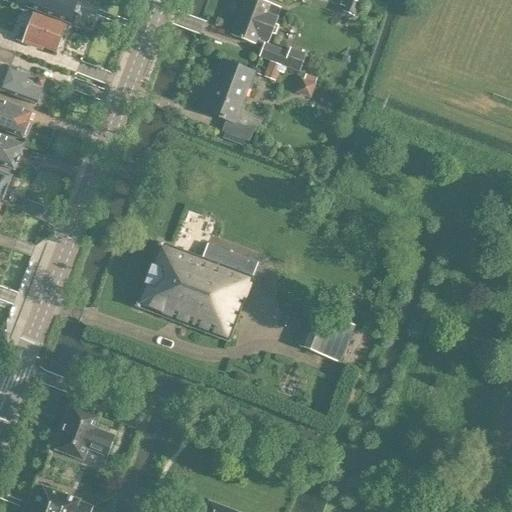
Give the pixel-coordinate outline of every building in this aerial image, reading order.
[(77,0),(30,0),(28,7),(69,23),(77,0)] [(255,44),(258,36),(269,40),(278,17),(281,7),(261,0),(245,0),(232,35),(255,44)] [(348,0),(343,12),(355,17),(361,4),(351,0),(348,0)] [(33,14),(22,42),(34,47),(35,45),(54,53),(65,26),(33,14)] [(315,18),(299,15),(296,31),(311,34),(315,18)] [(286,66),(300,71),(306,54),(291,48),(289,52),(265,43),(260,56),(270,59),(286,65),(286,66)] [(15,53),(0,47),(0,91),(34,105),(41,88),(39,87),(42,80),(37,78),(37,77),(10,67),(15,53)] [(270,59),(263,76),(275,81),(279,72),(283,73),(286,66),(286,65),(270,59)] [(255,72),(223,60),(203,111),(227,120),(222,132),(224,132),(223,137),(243,145),(245,140),(249,141),(254,129),(235,123),(255,72)] [(296,93),(311,98),(317,79),(306,74),(304,79),(301,77),(296,93)] [(0,100),(0,130),(21,138),(26,137),(30,126),(28,121),(31,112),(0,100)] [(0,135),(0,164),(13,170),(23,144),(0,135)] [(11,176),(0,171),(0,201),(1,202),(11,176)] [(161,242),(137,306),(173,320),(229,341),(258,263),(209,244),(203,258),(161,242)] [(315,309),(300,346),(340,362),(355,325),(315,309)] [(138,428),(142,417),(145,411),(121,402),(115,420),(138,428)] [(72,407),(56,450),(84,460),(88,449),(108,456),(116,436),(96,428),(100,417),(72,407)] [(91,511),(93,508),(79,503),(80,501),(42,486),(32,511),(91,511)] [(234,511),(210,503),(206,511),(234,511)]
